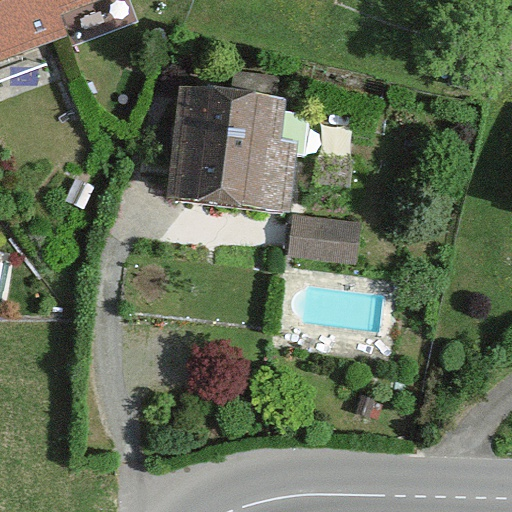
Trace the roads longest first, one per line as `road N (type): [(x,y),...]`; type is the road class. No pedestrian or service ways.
road 1 (tertiary): [(223,511),(251,499),(511,504)]
road 2 (unknown): [(144,511),(124,463),(118,379),(146,252)]
